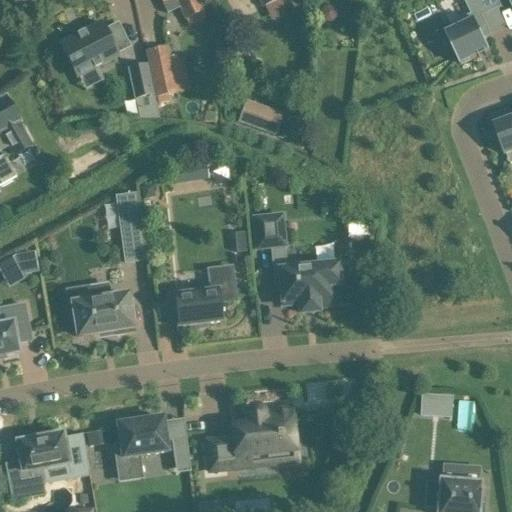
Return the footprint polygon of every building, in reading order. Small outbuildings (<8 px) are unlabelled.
[(160,0),(168,15),(180,9),(188,27),(203,20),(201,14),(203,13),(197,0),(160,0)] [(257,0),(262,8),(279,0),(257,0)] [(448,35),(461,64),(489,52),(483,39),(490,35),(482,16),(500,7),(497,0),(465,0),(473,16),(457,23),(460,29),(448,35)] [(101,24),(60,45),(77,79),(118,58),(116,54),(129,48),(118,25),(105,31),(101,24)] [(168,48),(145,52),(155,99),(157,99),(158,105),(170,103),(168,97),(190,92),(183,58),(171,61),(168,48)] [(127,69),(134,100),(153,96),(147,65),(127,69)] [(0,102),(0,154),(2,157),(11,152),(14,156),(31,146),(18,123),(5,100),(0,102)] [(283,114),(245,101),(238,124),(276,137),(283,114)] [(498,142),(502,154),(505,153),(506,156),(511,154),(511,119),(495,126),(500,141),(498,142)] [(5,155),(0,158),(0,186),(18,177),(5,155)] [(85,176),(78,164),(68,170),(75,182),(85,176)] [(205,165),(169,170),(172,186),(207,180),(205,165)] [(336,286),(340,286),(338,266),(299,270),(298,266),(284,267),(282,248),(285,247),(281,217),(253,220),(257,250),(272,249),(277,291),(281,290),(283,312),(300,311),(300,315),(318,313),(318,309),(338,307),(336,286)] [(347,236),(366,234),(365,222),(346,223),(347,236)] [(138,227),(121,230),(125,264),(143,261),(138,227)] [(245,234),(234,236),(237,254),(248,253),(245,234)] [(35,253),(15,258),(19,278),(40,274),(35,253)] [(211,291),(174,295),(178,332),(193,330),(193,327),(222,323),(220,304),(235,302),(234,290),(231,269),(208,272),(211,291)] [(75,320),(78,339),(114,333),(114,336),(134,333),(127,296),(109,299),(107,291),(91,294),(90,289),(67,292),(72,321),(75,320)] [(0,310),(0,316),(2,326),(0,326),(0,357),(18,354),(16,345),(31,342),(24,305),(0,310)] [(422,398),(421,416),(449,418),(450,400),(422,398)] [(296,463),(289,411),(262,415),(261,413),(259,411),(257,410),(255,410),(253,410),(251,411),(249,412),(248,414),(248,416),(249,426),(233,428),(234,440),(207,444),(210,472),(237,468),(235,458),(273,453),(274,465),(296,463)] [(167,453),(162,419),(117,426),(120,445),(113,446),(116,468),(141,464),(140,457),(167,453)] [(86,460),(110,459),(108,431),(85,432),(86,460)] [(41,435),(42,439),(17,444),(20,464),(6,467),(13,503),(45,497),(42,485),(47,484),(44,472),(66,468),(59,432),(41,435)] [(185,440),(171,442),(176,474),(190,472),(185,440)] [(426,484),(424,509),(438,510),(437,511),(482,511),(483,506),(478,506),(480,485),(440,483),(440,485),(426,484)] [(220,511),(219,501),(198,503),(199,511),(220,511)]
